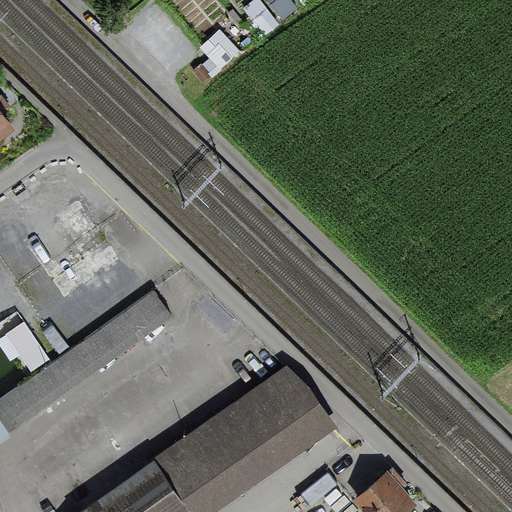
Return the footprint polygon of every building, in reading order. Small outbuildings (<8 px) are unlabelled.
[(257,0),(247,9),(269,36),(283,25),(261,0),(257,0)] [(266,0),(283,24),(299,13),(289,0),(266,0)] [(223,30),(199,52),(220,76),(244,54),(223,30)] [(0,102),(0,131),(14,121),(0,102)] [(172,309),(156,287),(0,396),(0,436),(9,430),(7,426),(172,309)] [(3,334),(30,372),(49,358),(23,321),(3,334)] [(205,511),(334,421),(289,358),(73,511),(74,511),(205,511)] [(393,469),(356,499),(366,511),(408,511),(416,506),(401,487),(405,483),(403,480),(393,469)] [(347,498),(327,474),(316,483),(336,507),(347,498)]
